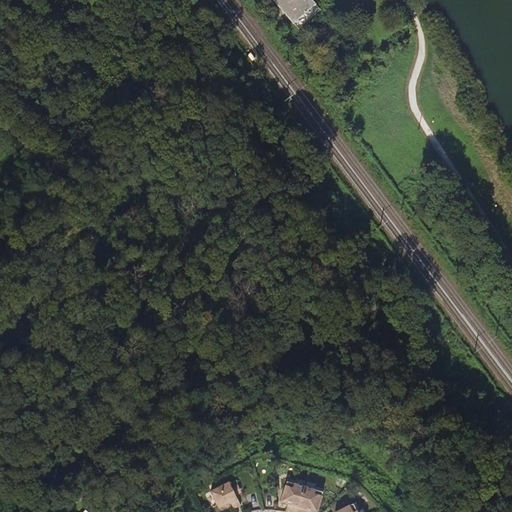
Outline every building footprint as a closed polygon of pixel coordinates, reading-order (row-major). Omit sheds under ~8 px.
[(273,0),(294,23),(317,4),(313,0),(273,0)] [(321,9),(317,4),(294,23),(298,29),(321,9)] [(288,480),(287,483),(305,488),(307,482),(297,479),(296,482),(288,480)] [(242,505),(237,494),(233,487),(230,481),(212,491),(219,508),(231,502),(234,508),(242,505)] [(317,484),(307,482),(305,488),(323,493),(324,490),(316,488),(317,484)] [(281,502),(288,504),(291,505),(290,511),(293,511),(297,511),(305,488),(287,483),(281,502)] [(237,494),(242,492),(238,485),(233,487),(237,494)] [(297,511),(305,511),(306,509),(311,511),(315,511),(318,511),(323,493),(305,488),(297,511)] [(356,503),(353,505),(356,511),(363,511),(362,510),(360,511),(356,503)]
